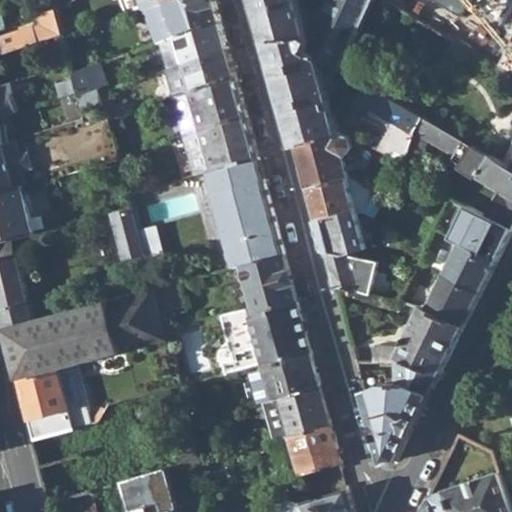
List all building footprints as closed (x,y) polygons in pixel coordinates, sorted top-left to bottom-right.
[(153,18),(160,39),(222,20),(216,0),(164,0),(149,6),(153,18)] [(256,0),(297,145),(341,133),(322,61),(340,69),(378,0),(331,0),(327,11),(304,8),(301,0),(256,0)] [(391,0),(431,21),(441,0),(391,0)] [(511,16),(511,0),(493,0),(491,5),(511,16)] [(0,52),(3,51),(43,38),(62,32),(60,24),(55,9),(47,12),(38,15),(41,24),(0,39),(0,52)] [(74,20),(60,24),(62,32),(64,36),(78,31),(74,20)] [(183,43),(188,60),(230,47),(222,20),(160,39),(164,49),(183,43)] [(53,66),(62,63),(71,60),(64,36),(62,32),(43,38),(53,66)] [(181,93),(236,73),(230,47),(188,60),(172,66),(181,93)] [(71,92),(79,90),(81,89),(74,68),(71,60),(62,63),(71,92)] [(98,60),(74,68),(81,89),(103,82),(105,81),(98,60)] [(190,133),(203,129),(248,113),(236,73),(181,93),(173,95),(187,135),(190,133)] [(0,116),(19,111),(9,81),(0,84),(0,116)] [(85,111),(79,90),(71,92),(63,95),(69,116),(85,111)] [(410,150),(417,131),(423,116),(378,90),(375,97),(380,100),(376,108),(402,122),(394,141),(355,125),(350,136),(406,159),(410,150)] [(259,155),(248,113),(203,129),(216,168),(259,155)] [(499,196),(491,212),(511,222),(511,166),(502,161),(423,116),(417,131),(457,153),(454,158),(463,162),(461,166),(478,174),(479,171),(505,187),(501,196),(499,196)] [(203,173),(208,171),(216,168),(203,129),(190,133),(203,173)] [(353,146),(350,136),(341,133),(297,145),(308,188),(349,175),(344,156),(348,154),(353,146)] [(0,191),(24,184),(28,183),(24,169),(28,168),(23,151),(20,153),(16,138),(2,142),(0,142),(0,191)] [(511,141),(502,161),(511,166),(511,141)] [(35,166),(31,149),(23,151),(28,168),(35,166)] [(423,155),(410,150),(406,159),(420,166),(423,156),(423,155)] [(234,265),(241,264),(286,251),(259,155),(216,168),(208,171),(215,191),(212,193),(234,265)] [(360,211),(349,175),(308,188),(317,220),(360,211)] [(126,179),(130,195),(139,192),(134,176),(126,179)] [(0,191),(0,240),(12,238),(36,231),(24,184),(0,191)] [(445,189),(433,213),(443,217),(454,192),(445,189)] [(494,255),(499,257),(511,230),(511,222),(491,212),(454,192),(443,217),(438,227),(464,240),(494,255)] [(133,206),(111,211),(120,243),(142,238),(133,206)] [(369,249),(360,211),(317,220),(327,256),(342,255),(369,249)] [(415,239),(429,244),(438,227),(443,217),(433,213),(428,211),(415,239)] [(0,240),(0,312),(4,327),(38,317),(21,252),(17,253),(12,238),(0,240)] [(142,238),(120,243),(123,258),(146,252),(142,238)] [(494,255),(464,240),(458,253),(447,272),(483,290),(491,274),(487,271),(494,255)] [(444,246),(434,266),(447,272),(458,253),(444,246)] [(241,264),(254,304),(257,313),(300,301),(286,251),(241,264)] [(349,256),(342,255),(327,256),(336,287),(357,292),(349,256)] [(499,257),(494,255),(487,271),(491,274),(499,257)] [(483,290),(447,272),(428,308),(461,321),(469,305),(474,307),(483,290)] [(177,280),(154,286),(159,304),(174,299),(176,306),(183,303),(177,280)] [(75,363),(169,339),(166,328),(159,304),(154,286),(38,317),(4,327),(17,377),(75,363)] [(400,301),(401,299),(405,292),(388,287),(387,290),(378,289),(376,296),(400,301)] [(271,359),(313,348),(300,301),(257,313),(254,304),(218,313),(230,358),(219,362),(222,372),(258,363),(271,359)] [(474,307),(469,305),(461,321),(466,323),(474,307)] [(398,356),(401,357),(442,372),(466,323),(461,321),(428,308),(423,306),(414,323),(411,330),(402,347),(397,355),(398,356)] [(405,327),(411,330),(414,323),(408,321),(405,327)] [(398,362),(398,356),(397,355),(402,347),(375,345),(376,362),(398,362)] [(271,359),(282,397),(324,385),(313,348),(271,359)] [(402,383),(414,382),(432,392),(442,372),(401,357),(402,382),(402,383)] [(258,363),(267,402),(273,400),(282,397),(271,359),(258,363)] [(89,423),(86,411),(87,411),(75,363),(17,377),(33,438),(89,423)] [(399,459),(432,392),(414,382),(402,383),(402,382),(395,382),(394,377),(388,377),(388,383),(364,391),(383,461),(399,459)] [(282,397),(293,435),(333,423),(324,385),(282,397)] [(293,435),(282,397),(273,400),(282,438),(293,435)] [(344,462),(333,423),(293,435),(304,474),(344,462)] [(180,428),(190,466),(200,463),(190,425),(180,428)] [(461,434),(431,494),(447,490),(447,489),(501,471),(493,450),(461,434)] [(447,489),(447,490),(455,511),(511,511),(511,502),(501,471),(447,489)] [(126,484),(134,511),(164,511),(180,508),(168,472),(126,484)] [(303,511),(358,511),(351,487),(310,499),(303,511)] [(455,511),(447,490),(431,494),(422,511),(455,511)] [(49,501),(51,511),(96,511),(91,491),(49,501)]
